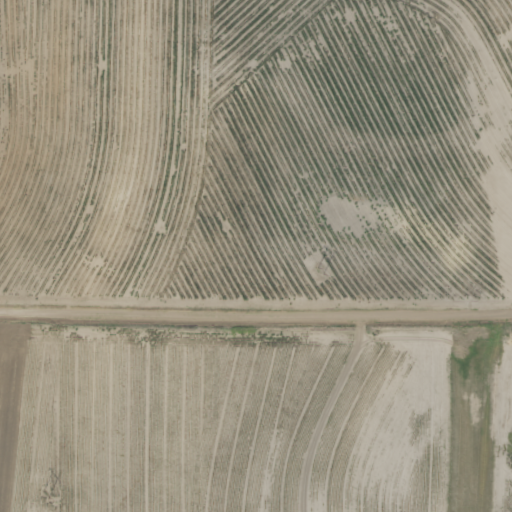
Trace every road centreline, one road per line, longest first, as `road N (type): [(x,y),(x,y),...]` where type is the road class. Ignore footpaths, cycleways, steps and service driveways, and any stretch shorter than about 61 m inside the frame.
road 1 (residential): [(511,317),(0,314)]
road 2 (residential): [(510,317),(485,0)]
road 3 (residential): [(321,511),(324,466),(364,316)]
